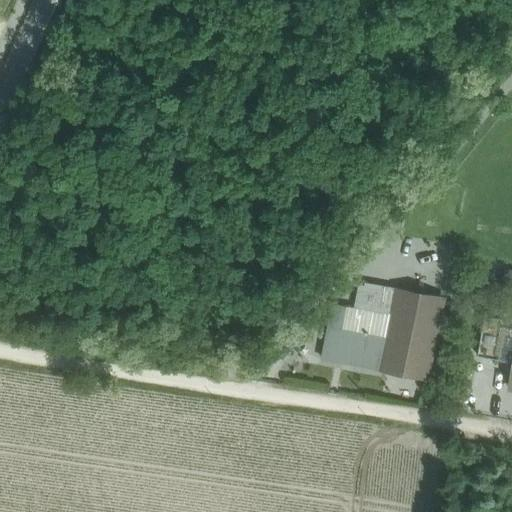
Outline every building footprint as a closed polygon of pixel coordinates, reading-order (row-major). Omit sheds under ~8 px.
[(511,271),(510,272),(508,284),(502,283),(502,286),(506,287),(506,286),(508,287),(508,288),(511,288),(511,271)] [(441,298),(398,290),(389,339),(382,370),(425,378),(441,298)] [(511,305),(505,304),(502,322),(501,325),(511,326),(511,369),(509,386),(511,386),(511,305)] [(502,322),(484,319),(478,356),(511,361),(511,326),(501,325),(502,322)] [(389,339),(328,328),(322,359),(382,370),(389,339)]
